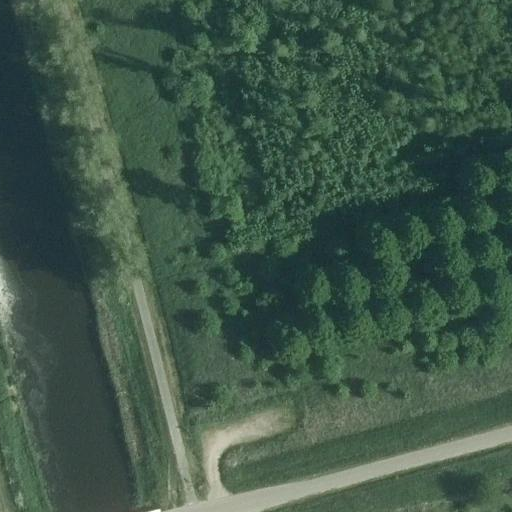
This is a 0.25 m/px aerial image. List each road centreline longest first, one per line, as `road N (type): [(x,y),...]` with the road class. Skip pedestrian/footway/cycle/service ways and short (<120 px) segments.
road 1 (unclassified): [(224,511),(511,434)]
road 2 (track): [(222,511),(214,466),(219,440),(282,421)]
